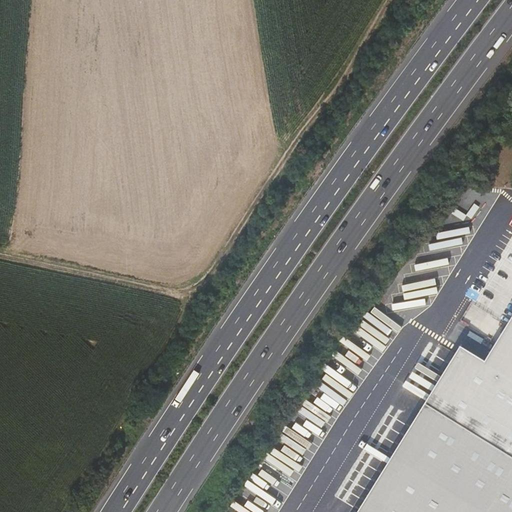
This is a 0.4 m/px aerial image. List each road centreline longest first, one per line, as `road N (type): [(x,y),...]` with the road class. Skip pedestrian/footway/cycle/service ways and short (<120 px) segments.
road 1 (motorway): [(473,0),(303,231),(116,511)]
road 2 (motorway): [(161,511),(294,312),(511,12)]
road 3 (track): [(390,0),(197,299),(0,256)]
